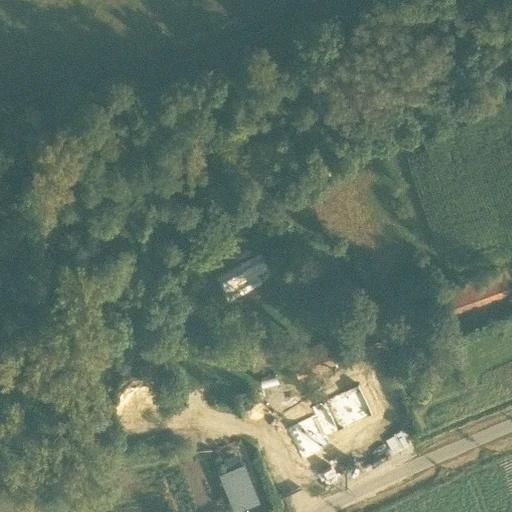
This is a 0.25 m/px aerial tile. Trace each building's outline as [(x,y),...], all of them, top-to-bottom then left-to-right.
[(455,314),(511,294),(503,270),(446,290),(455,314)] [(299,378),(330,366),(345,360),(345,359),(359,354),(385,344),(389,343),(379,319),(321,342),(290,354),(299,378)] [(313,412),(284,424),(299,457),(318,449),(319,447),(323,445),(324,446),(328,444),(324,434),(370,414),(357,384),(310,404),(313,412)] [(263,403),(266,416),(299,408),(296,396),(263,403)] [(242,463),(219,473),(234,510),(258,500),(242,463)]
